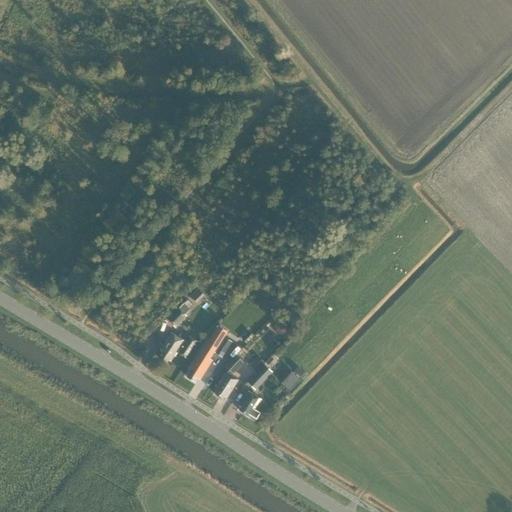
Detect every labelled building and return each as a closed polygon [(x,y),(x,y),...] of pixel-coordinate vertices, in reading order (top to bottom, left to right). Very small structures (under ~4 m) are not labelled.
[(195,301),(203,294),(198,289),(190,296),(195,301)] [(188,299),(184,303),(189,308),(193,304),(188,299)] [(190,309),(184,303),(168,320),(175,327),(187,316),(185,314),(190,309)] [(187,376),(195,382),(198,378),(199,379),(200,379),(212,360),(209,359),(214,352),(222,357),(232,341),(225,337),(219,346),(218,346),(224,337),(215,331),(210,339),(208,338),(190,368),(192,369),(189,372),(187,376)] [(246,343),(254,336),(249,331),(242,339),(246,343)] [(167,363),(169,360),(171,361),(174,356),(175,356),(178,352),(187,359),(198,342),(190,336),(186,342),(171,332),(160,349),(163,351),(159,358),(167,363)] [(244,362),(236,355),(225,367),(233,374),(244,362)] [(258,356),(250,365),(257,371),(265,362),(258,356)] [(271,371),(265,365),(248,382),(255,389),(271,371)] [(298,367),(294,371),(300,376),(304,372),(298,367)] [(298,376),(292,370),(281,382),(288,388),(298,376)] [(227,398),(237,382),(238,380),(226,372),(214,390),(217,391),(215,394),(223,399),(225,396),(227,398)] [(261,399),(248,391),(239,406),(241,407),(239,410),(247,415),(248,414),(256,419),(260,413),(254,409),(261,399)]
